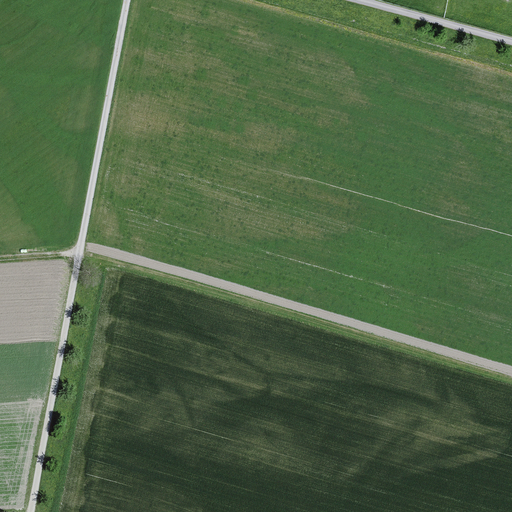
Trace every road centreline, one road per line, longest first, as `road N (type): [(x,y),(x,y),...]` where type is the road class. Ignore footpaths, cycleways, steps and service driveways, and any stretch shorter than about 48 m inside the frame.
road 1 (track): [(127,0),(33,511)]
road 2 (track): [(360,0),(511,41)]
